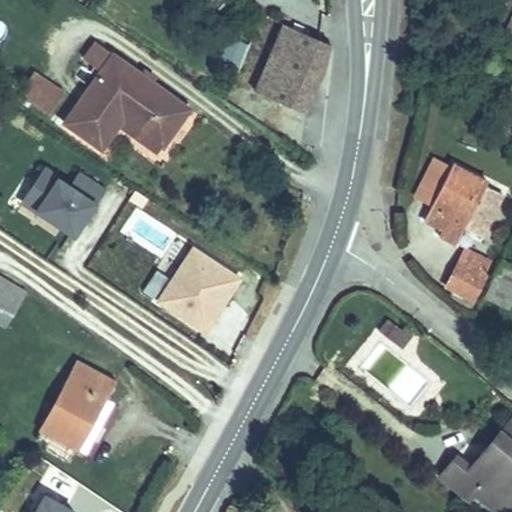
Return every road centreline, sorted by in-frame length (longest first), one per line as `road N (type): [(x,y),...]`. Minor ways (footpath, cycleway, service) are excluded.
road 1 (unknown): [(344,187),(284,163),(163,36),(82,1)]
road 2 (secondary): [(200,511),(264,396),(331,235)]
road 3 (unknown): [(264,396),(100,326),(42,291)]
road 4 (secondary): [(331,235),(359,129),(366,0)]
road 5 (residential): [(331,235),(511,375)]
